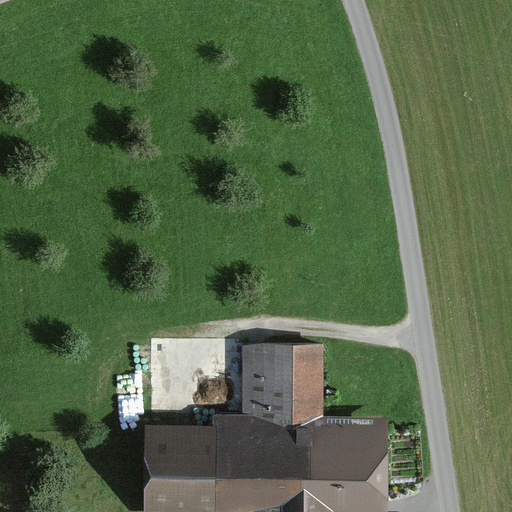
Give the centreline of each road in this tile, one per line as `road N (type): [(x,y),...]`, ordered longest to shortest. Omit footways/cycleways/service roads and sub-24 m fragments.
road 1 (unclassified): [(450,511),(391,143),(352,0)]
road 2 (track): [(425,338),(395,343),(299,326),(254,330),(212,349)]
